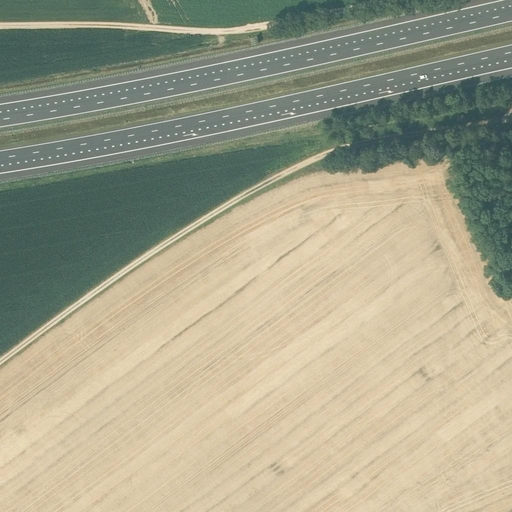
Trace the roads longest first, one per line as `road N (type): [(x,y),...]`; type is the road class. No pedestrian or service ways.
road 1 (track): [(511,117),(345,149),(292,170),(134,263),(0,361)]
road 2 (motorway): [(511,12),(0,119)]
road 3 (motorway): [(0,160),(511,54)]
road 4 (track): [(386,0),(230,32),(0,26)]
